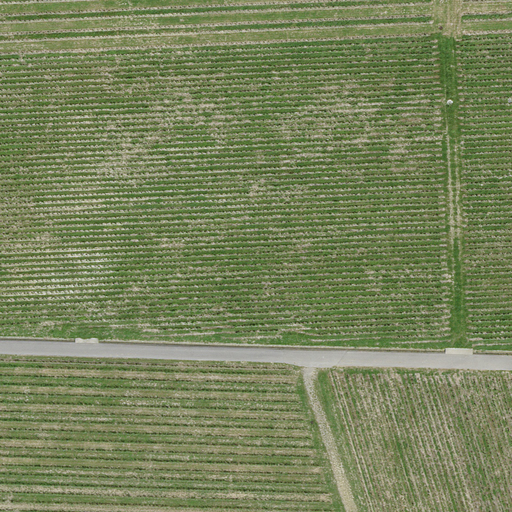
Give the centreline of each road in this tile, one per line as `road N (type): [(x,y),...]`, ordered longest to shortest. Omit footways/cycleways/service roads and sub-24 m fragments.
road 1 (track): [(511,363),(0,347)]
road 2 (track): [(351,511),(303,356)]
